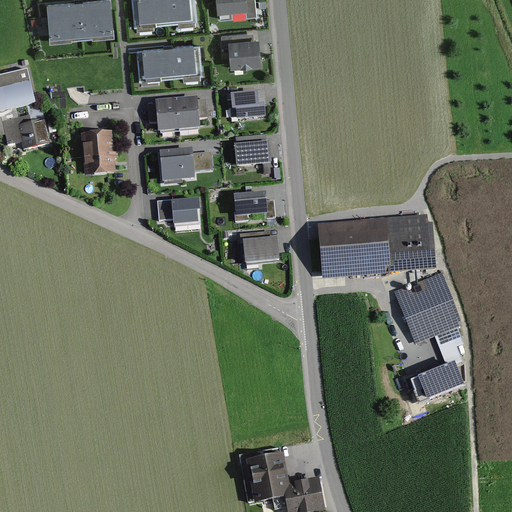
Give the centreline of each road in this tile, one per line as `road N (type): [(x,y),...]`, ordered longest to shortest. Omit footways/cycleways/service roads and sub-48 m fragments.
road 1 (tertiary): [(309,325),(279,0)]
road 2 (track): [(477,511),(470,347),(422,193)]
road 3 (track): [(511,157),(446,162),(410,206),(299,225)]
road 4 (unclassified): [(137,235),(309,325)]
road 5 (tertiary): [(345,511),(324,435),(309,325)]
road 6 (unclassified): [(0,173),(137,235)]
road 7 (residential): [(137,235),(125,96)]
